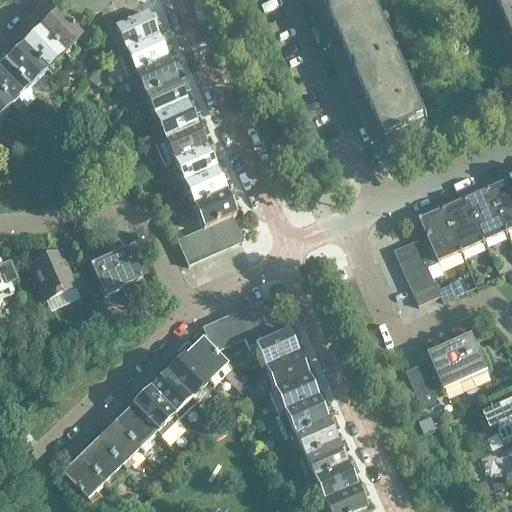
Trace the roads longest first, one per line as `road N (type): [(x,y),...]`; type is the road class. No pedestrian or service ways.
road 1 (residential): [(396,511),(283,255)]
road 2 (residential): [(283,255),(174,0)]
road 3 (residential): [(47,511),(29,469),(193,315)]
road 4 (residential): [(349,226),(403,343),(495,303),(511,321)]
road 5 (residential): [(193,315),(134,218),(0,231)]
road 6 (residential): [(383,210),(293,0)]
road 7 (residential): [(383,210),(511,154)]
